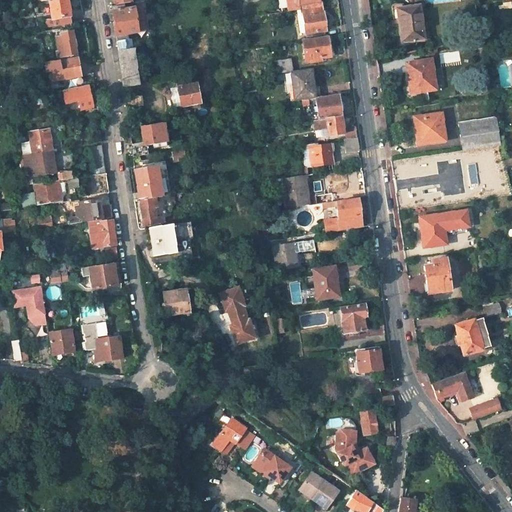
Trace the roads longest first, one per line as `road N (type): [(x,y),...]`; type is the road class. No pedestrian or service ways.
road 1 (unclassified): [(96,0),(146,383),(126,391),(0,373)]
road 2 (tertiary): [(425,407),(404,362),(393,308),(349,0)]
road 3 (tertiary): [(507,511),(425,407)]
